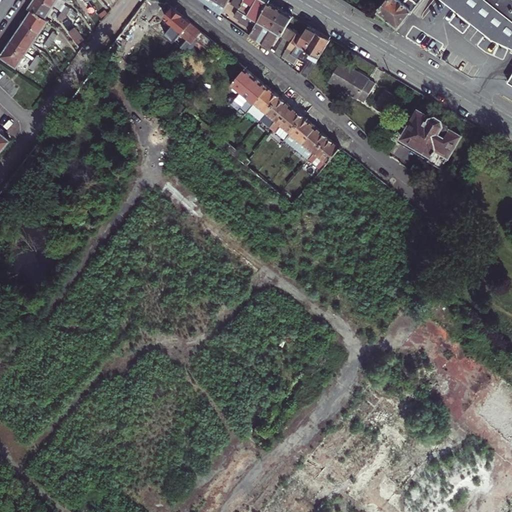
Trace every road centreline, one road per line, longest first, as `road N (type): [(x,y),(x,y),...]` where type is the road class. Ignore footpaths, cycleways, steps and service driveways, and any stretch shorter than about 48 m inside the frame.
road 1 (track): [(229,511),(277,454),(320,425),(354,381),(356,358),(344,330),(144,172)]
road 2 (residential): [(434,204),(189,0)]
road 3 (secondary): [(511,127),(299,0)]
road 4 (track): [(0,364),(111,228)]
road 5 (residential): [(127,0),(34,128)]
